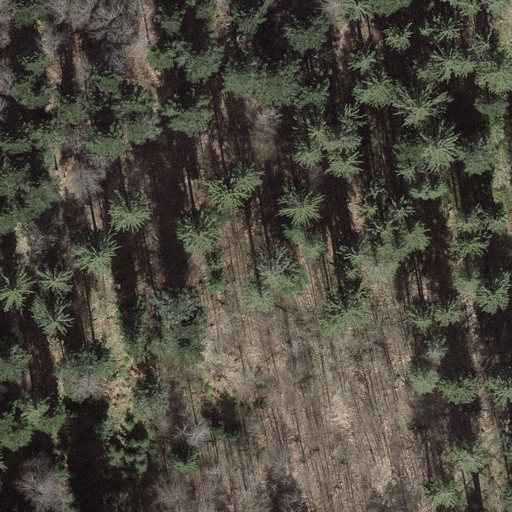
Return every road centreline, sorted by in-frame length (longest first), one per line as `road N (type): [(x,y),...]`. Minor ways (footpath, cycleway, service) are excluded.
road 1 (track): [(307,0),(175,77),(0,262)]
road 2 (track): [(424,511),(511,416)]
